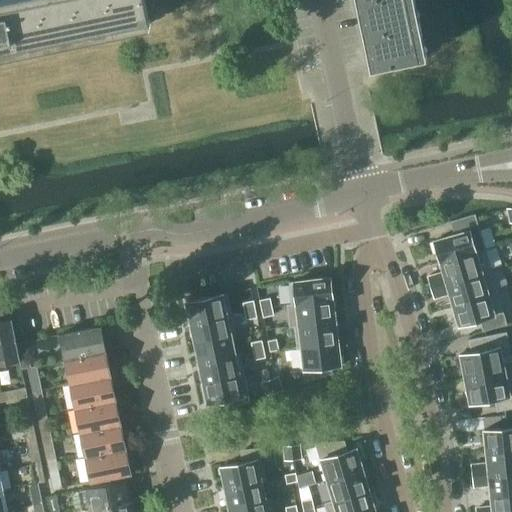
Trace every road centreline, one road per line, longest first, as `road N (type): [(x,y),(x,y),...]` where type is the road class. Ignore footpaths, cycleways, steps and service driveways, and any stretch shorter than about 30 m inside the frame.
road 1 (residential): [(179,511),(126,235)]
road 2 (residential): [(374,250),(411,323),(445,511)]
road 3 (residential): [(406,511),(366,339),(374,250)]
road 4 (residential): [(126,235),(190,234),(363,196)]
road 5 (residential): [(363,196),(321,0)]
road 6 (residential): [(363,196),(511,167)]
road 7 (residential): [(0,263),(126,235)]
